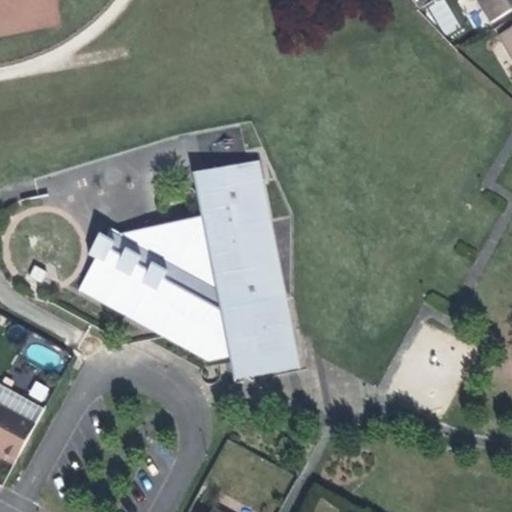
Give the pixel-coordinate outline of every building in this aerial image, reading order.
[(446,0),(439,0),(427,6),(442,37),(460,28),(446,0)] [(511,10),(511,0),(477,0),(491,23),(511,10)] [(511,28),(500,36),(511,56),(511,28)] [(250,166),(224,171),(227,187),(264,180),(261,164),(250,166)] [(276,297),(270,267),(222,275),(217,251),(238,248),(234,231),(272,225),(271,218),(264,180),(227,187),(224,171),(212,173),(219,209),(210,211),(211,219),(204,221),(169,227),(150,230),(128,234),(126,238),(122,235),(118,244),(111,240),(101,234),(91,255),(98,260),(80,293),(148,329),(172,332),(172,342),(208,362),(228,359),(226,343),(239,340),(239,343),(255,341),(258,359),(286,354),(282,328),(291,327),(285,295),(276,297)] [(196,176),(204,221),(211,219),(210,211),(219,209),(212,173),(196,176)] [(285,295),(272,225),(234,231),(238,248),(217,251),(222,275),(270,267),(276,297),(285,295)] [(115,231),(111,240),(118,244),(122,235),(115,231)] [(38,266),(32,277),(43,283),(49,272),(38,266)] [(232,381),(298,370),(291,329),(291,327),(282,328),(286,354),(258,359),(255,341),(239,343),(239,340),(226,343),(228,359),(232,381)] [(148,329),(172,342),(172,332),(148,329)] [(34,381),(28,395),(44,402),(50,387),(34,381)] [(5,384),(0,393),(0,447),(8,452),(6,456),(20,464),(42,426),(51,409),(5,384)] [(0,453),(6,456),(8,452),(0,447),(0,453)]
